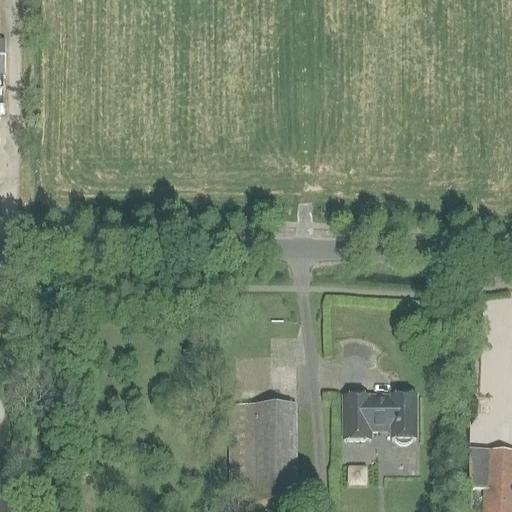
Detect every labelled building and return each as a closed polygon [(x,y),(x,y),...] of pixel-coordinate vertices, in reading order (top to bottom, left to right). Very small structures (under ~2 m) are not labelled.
[(407,445),(411,443),(414,443),(414,399),(390,399),(390,403),(366,404),(366,399),(342,400),(342,443),(369,443),(369,431),(390,431),(390,443),(394,443),(396,445),(397,446),(399,447),(400,447),(403,447),(405,447),(406,446),(407,445)] [(229,505),(295,504),(295,408),(229,409),(229,505)] [(481,511),(511,511),(511,454),(484,453),(481,511)] [(368,486),(367,467),(347,468),(348,486),(368,486)] [(0,498),(0,511),(14,511),(14,498),(0,498)]
